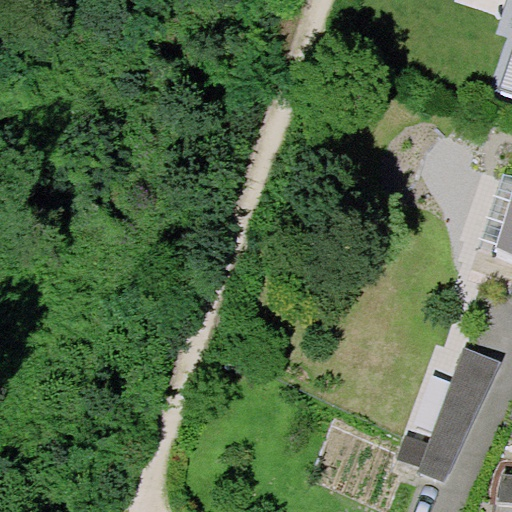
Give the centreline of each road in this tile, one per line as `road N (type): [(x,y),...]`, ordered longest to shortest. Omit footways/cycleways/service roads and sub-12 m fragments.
road 1 (track): [(338,0),(154,511)]
road 2 (unknown): [(402,511),(511,274)]
